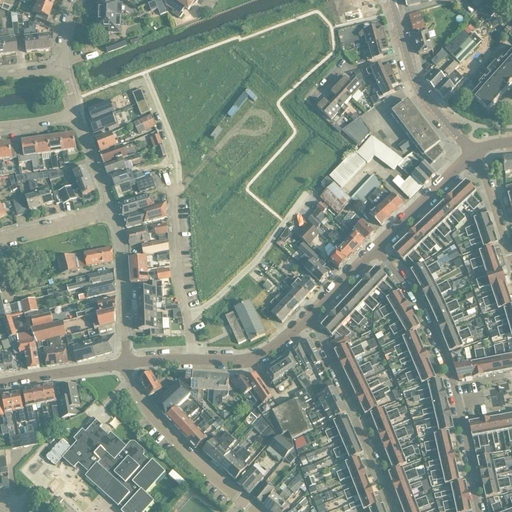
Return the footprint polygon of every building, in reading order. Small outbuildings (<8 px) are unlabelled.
[(155,9),(164,6),(161,0),(158,0),(154,2),(155,4),(154,5),(155,9)] [(194,0),(163,0),(175,8),(179,3),(188,10),(191,6),(194,4),(196,2),(194,0)] [(485,0),(468,0),(477,8),(485,0)] [(52,7),(37,1),(33,12),(47,18),(52,7)] [(117,4),(100,3),(99,15),(116,16),(117,4)] [(164,6),(155,9),(156,9),(157,9),(160,16),(167,13),(164,6)] [(420,12),(410,14),(409,15),(413,32),(424,29),(420,12)] [(12,29),(1,30),(3,55),(16,54),(14,36),(19,36),(18,33),(17,16),(16,16),(16,14),(10,13),(12,29)] [(116,16),(99,15),(99,16),(98,16),(98,23),(99,23),(98,28),(109,29),(108,32),(120,33),(121,16),(116,16)] [(50,23),(34,17),(35,23),(48,28),(50,23)] [(386,40),(383,30),(376,32),(375,27),(362,31),(359,35),(361,37),(365,36),(368,45),(386,40)] [(428,31),(414,34),(419,54),(433,50),(428,31)] [(481,87),(472,96),(488,111),(511,84),(511,31),(497,47),(503,52),(494,62),(491,59),(482,68),(491,76),(487,80),(485,79),(479,85),(481,87)] [(445,49),(453,56),(470,39),(463,32),(445,49)] [(48,35),(36,37),(38,51),(49,50),(48,35)] [(470,39),(453,56),(461,64),(482,42),(475,35),(470,39)] [(139,41),(137,36),(129,39),(131,44),(139,41)] [(38,51),(36,37),(24,38),(25,52),(38,51)] [(127,46),(124,39),(105,46),(108,53),(127,46)] [(386,40),(368,45),(370,55),(366,56),(367,61),(383,57),(381,52),(389,50),(386,40)] [(437,71),(426,81),(435,90),(455,70),(459,67),(454,62),(441,75),(437,71)] [(380,64),(366,71),(368,76),(373,74),(377,83),(394,75),(389,66),(383,69),(380,64)] [(458,74),(455,70),(435,90),(443,99),(456,86),(451,81),(458,74)] [(394,75),(377,83),(381,92),(376,94),(379,99),(393,93),(391,88),(398,85),(394,75)] [(351,82),(345,77),(338,85),(351,98),(358,90),(362,93),(366,89),(354,79),(351,82)] [(477,83),(473,79),(471,77),(462,87),(469,93),(475,87),(474,86),(477,83)] [(351,98),(338,85),(331,93),(336,98),(333,101),(345,112),(349,108),(345,105),(351,98)] [(137,104),(146,101),(144,95),(135,99),(137,104)] [(242,97),(232,109),(238,114),(248,102),(242,97)] [(324,100),(317,108),(331,120),(338,113),(342,116),(345,112),(333,101),(330,105),(324,100)] [(393,112),(390,114),(398,124),(416,110),(408,100),(392,112),(393,112)] [(148,106),(146,101),(137,104),(139,110),(148,106)] [(90,123),(115,113),(110,102),(88,111),(92,121),(89,122),(90,123)] [(371,109),(361,115),(365,121),(374,115),(371,109)] [(416,110),(398,124),(402,130),(421,117),(416,110)] [(115,113),(90,123),(94,134),(118,124),(114,114),(115,113)] [(141,119),(146,131),(156,126),(151,115),(141,119)] [(421,117),(402,130),(407,137),(425,123),(421,117)] [(358,147),(371,133),(360,118),(342,131),(358,147)] [(146,131),(141,119),(133,123),(139,134),(146,131)] [(425,123),(407,137),(412,143),(430,130),(425,123)] [(430,130),(412,143),(417,150),(435,136),(430,130)] [(68,151),(76,150),(73,134),(61,136),(63,152),(65,163),(69,163),(68,151)] [(101,151),(125,142),(123,138),(118,140),(118,138),(113,140),(110,134),(96,140),(101,151)] [(153,148),(162,144),(159,135),(150,138),(153,148)] [(63,152),(61,136),(48,137),(50,154),(53,169),(57,168),(55,153),(63,152)] [(435,136),(417,150),(422,157),(421,158),(421,159),(425,162),(429,166),(434,162),(443,152),(438,145),(440,143),(435,136)] [(48,137),(35,139),(40,167),(44,166),(42,155),(50,154),(48,137)] [(355,152),(330,177),(341,188),(366,162),(367,163),(375,155),(394,170),(397,166),(404,172),(405,172),(410,177),(405,182),(399,188),(410,199),(423,187),(430,180),(413,164),(408,158),(406,157),(403,159),(390,149),(390,150),(373,137),(358,154),(355,152)] [(40,167),(35,139),(22,141),(23,144),(17,145),(18,157),(24,156),(25,157),(33,156),(35,168),(40,167)] [(408,139),(399,146),(403,151),(412,144),(408,139)] [(226,154),(235,144),(231,141),(222,150),(226,154)] [(18,157),(17,145),(10,145),(10,143),(0,143),(0,170),(0,172),(5,172),(4,160),(12,159),(12,158),(18,157)] [(163,145),(156,147),(160,158),(166,156),(163,145)] [(119,146),(99,154),(104,165),(138,154),(137,152),(123,158),(119,146)] [(138,154),(104,165),(108,175),(126,168),(124,162),(139,157),(138,154)] [(162,170),(167,169),(170,168),(167,156),(158,159),(162,170)] [(410,156),(408,158),(413,164),(430,180),(437,174),(429,166),(425,162),(422,166),(417,161),(416,161),(410,156)] [(90,179),(86,167),(74,172),(78,184),(90,179)] [(63,176),(61,168),(48,172),(50,180),(63,176)] [(33,174),(34,174),(34,171),(28,171),(28,175),(16,176),(18,182),(34,181),(33,174)] [(126,172),(111,178),(115,187),(129,182),(129,183),(145,177),(143,171),(128,177),(126,172)] [(368,199),(378,189),(382,184),(374,176),(351,200),(354,202),(360,208),(361,206),(362,208),(368,202),(367,202),(369,200),(368,199)] [(155,188),(152,178),(136,183),(139,193),(155,188)] [(90,179),(78,184),(83,195),(95,190),(90,179)] [(472,195),(476,192),(466,181),(459,188),(483,213),(487,212),(485,206),(483,202),(480,204),(476,199),(472,195)] [(354,202),(351,200),(334,183),(320,198),(341,217),(354,202)] [(42,188),(37,189),(42,206),(54,203),(48,186),(47,186),(46,185),(42,186),(42,188)] [(70,187),(63,190),(59,191),(64,203),(76,198),(71,186),(70,187)] [(124,197),(120,187),(115,189),(119,199),(124,197)] [(483,213),(459,188),(451,194),(461,205),(465,202),(478,215),(483,213)] [(29,191),(31,196),(26,198),(29,210),(42,206),(37,189),(29,191)] [(379,190),(376,192),(378,194),(396,212),(404,205),(392,194),(388,198),(379,190)] [(62,202),(59,191),(53,193),(56,204),(62,202)] [(378,194),(376,192),(369,200),(374,205),(389,219),(396,212),(378,194)] [(119,205),(123,215),(155,205),(151,194),(119,205)] [(451,194),(444,201),(462,221),(465,224),(468,221),(461,213),(457,209),(461,205),(451,194)] [(22,195),(12,199),(18,216),(27,213),(22,195)] [(444,201),(437,208),(447,219),(451,215),(459,224),(462,221),(444,201)] [(167,218),(166,203),(123,216),(127,228),(167,218)] [(316,207),(318,208),(323,213),(327,209),(320,203),(316,207)] [(374,205),(371,207),(366,212),(381,226),(389,219),(374,205)] [(323,213),(318,208),(312,214),(321,223),(327,217),(323,213)] [(437,208),(429,215),(447,234),(451,231),(443,223),(447,219),(437,208)] [(470,226),(471,227),(465,229),(466,232),(491,224),(488,214),(474,219),(476,224),(470,226)] [(317,228),(321,223),(312,215),(307,220),(317,228)] [(429,215),(422,222),(432,233),(436,229),(440,233),(444,238),(447,234),(429,215)] [(375,232),(364,222),(363,223),(357,217),(348,226),(366,241),(375,232)] [(366,241),(348,226),(344,222),(341,224),(348,231),(344,234),(360,248),(366,241)] [(432,233),(422,222),(415,229),(433,248),(437,245),(429,236),(432,233)] [(168,234),(167,224),(154,226),(154,225),(150,226),(150,227),(151,232),(156,235),(168,234)] [(308,246),(319,234),(309,224),(298,236),(308,246)] [(495,233),(491,224),(466,232),(467,237),(479,233),(480,238),(495,233)] [(146,227),(128,232),(126,232),(129,244),(150,239),(146,227)] [(415,229),(407,236),(418,247),(422,243),(425,247),(430,251),(433,248),(415,229)] [(453,239),(460,235),(456,230),(452,234),(452,235),(452,236),(453,239)] [(334,231),(331,234),(353,254),(360,248),(344,234),(341,238),(334,231)] [(480,238),(475,240),(464,244),(465,248),(481,242),(483,248),(498,243),(495,233),(480,238)] [(331,234),(328,237),(338,246),(335,249),(347,261),(353,254),(331,234)] [(407,236),(400,243),(419,263),(424,260),(414,250),(418,247),(407,236)] [(169,249),(168,239),(142,244),(144,255),(157,252),(157,253),(169,251),(169,249)] [(290,249),(294,243),(288,239),(284,245),(290,249)] [(328,274),(317,264),(321,260),(303,243),(298,249),(312,262),(305,269),(320,283),(328,274)] [(419,263),(400,243),(393,250),(403,261),(407,257),(416,265),(419,263)] [(459,255),(456,250),(457,249),(454,245),(435,256),(438,260),(448,254),(451,260),(459,255)] [(74,255),(58,259),(61,275),(78,271),(78,268),(114,261),(112,247),(74,255)] [(481,257),(476,258),(470,260),(471,265),(496,256),(493,247),(479,252),(481,257)] [(335,250),(327,260),(336,267),(336,268),(339,270),(347,261),(335,249),(335,250)] [(170,261),(169,251),(157,253),(158,262),(170,261)] [(496,256),(471,265),(473,269),(483,265),(485,271),(500,266),(496,256)] [(130,271),(147,270),(146,257),(129,258),(130,271)] [(447,269),(447,271),(449,272),(450,272),(463,266),(460,258),(453,262),(455,266),(452,268),(450,267),(448,267),(447,269)] [(424,264),(411,271),(416,279),(439,267),(437,263),(427,268),(424,264)] [(487,276),(482,278),(476,279),(477,284),(503,275),(500,266),(485,271),(487,276)] [(376,267),(369,274),(388,292),(392,289),(383,281),(387,277),(376,267)] [(439,267),(416,279),(421,289),(434,282),(431,276),(441,271),(439,267)] [(171,278),(169,269),(157,271),(158,280),(171,278)] [(77,279),(78,284),(68,287),(69,292),(84,288),(115,282),(114,270),(77,279)] [(147,270),(130,271),(131,283),(148,282),(147,270)] [(464,272),(456,276),(458,280),(450,285),(453,292),(463,287),(463,286),(469,282),(464,272)] [(369,274),(362,282),(373,292),(377,288),(386,297),(390,294),(388,293),(388,292),(369,274)] [(507,286),(503,275),(477,284),(479,288),(490,285),(492,291),(506,286),(507,286)] [(296,277),(291,281),(307,296),(316,287),(312,283),(314,281),(308,276),(301,283),(299,281),(299,280),(296,277)] [(291,281),(287,278),(283,282),(291,289),(292,288),(294,290),(289,296),(299,305),(307,296),(291,281)] [(84,288),(85,293),(78,294),(79,301),(87,299),(116,292),(115,282),(84,288)] [(162,290),(161,288),(162,287),(162,282),(148,282),(149,288),(137,289),(138,299),(163,298),(162,290)] [(362,282),(355,289),(375,308),(378,304),(370,296),(373,292),(362,282)] [(434,282),(421,289),(425,297),(449,286),(447,282),(436,287),(434,282)] [(449,286),(425,297),(430,307),(443,300),(441,295),(451,290),(449,286)] [(493,295),(488,297),(478,300),(479,305),(509,295),(506,286),(492,291),(493,295)] [(355,289),(348,297),(360,307),(364,303),(372,311),(375,308),(355,289)] [(389,304),(384,307),(374,313),(373,319),(374,319),(405,301),(399,292),(386,299),(389,304)] [(283,298),(279,294),(275,299),(290,314),(299,305),(289,296),(286,294),(283,298)] [(511,304),(511,303),(509,295),(479,305),(480,309),(496,304),(498,310),(511,304)] [(348,297),(342,304),(364,325),(365,326),(368,322),(364,319),(365,319),(356,311),(360,307),(348,297)] [(99,308),(85,312),(76,314),(77,318),(92,314),(115,309),(116,298),(97,303),(99,308)] [(163,298),(138,299),(138,309),(156,309),(156,304),(161,304),(163,302),(163,298)] [(35,299),(31,300),(21,302),(24,314),(24,315),(34,313),(38,312),(35,299)] [(290,314),(275,299),(270,304),(273,307),(275,306),(277,308),(272,314),(282,323),(290,314)] [(446,306),(443,300),(430,307),(431,310),(434,316),(458,304),(456,300),(446,306)] [(251,342),(265,335),(249,301),(235,308),(236,311),(225,316),(238,344),(249,339),(251,342)] [(405,301),(374,319),(376,323),(393,312),(396,317),(410,309),(405,301)] [(364,325),(342,304),(335,311),(346,322),(350,318),(361,328),(364,325)] [(458,304),(434,316),(438,324),(451,319),(449,314),(460,309),(458,304)] [(505,315),(500,316),(494,318),(496,323),(506,319),(511,317),(511,307),(503,310),(505,315)] [(267,320),(272,316),(265,308),(260,312),(267,320)] [(115,309),(92,314),(93,321),(115,316),(115,309)] [(156,319),(156,309),(138,309),(138,319),(156,319)] [(399,322),(394,325),(390,327),(392,332),(415,318),(410,309),(396,317),(399,322)] [(335,311),(328,319),(343,333),(340,336),(342,337),(345,336),(350,341),(353,337),(350,334),(351,333),(342,326),(346,322),(335,311)] [(36,342),(31,332),(17,335),(11,318),(24,314),(23,312),(11,315),(11,316),(3,319),(9,339),(9,340),(12,347),(15,354),(20,353),(25,353),(28,369),(39,367),(35,341),(36,343),(36,342)] [(451,319),(438,324),(441,333),(456,328),(453,323),(458,321),(469,317),(467,312),(451,319)] [(34,329),(53,324),(50,313),(31,317),(34,329)] [(115,316),(93,321),(95,328),(97,327),(97,328),(115,323),(115,316)] [(508,324),(503,326),(488,330),(490,334),(511,328),(511,317),(506,319),(508,324)] [(420,327),(415,318),(392,332),(394,335),(404,330),(407,335),(420,327)] [(162,319),(156,319),(138,319),(139,330),(150,330),(150,336),(164,335),(164,330),(163,329),(162,319)] [(343,333),(328,319),(321,326),(332,336),(336,332),(340,336),(343,333)] [(34,329),(29,330),(31,332),(36,342),(47,340),(53,339),(60,337),(60,336),(66,335),(63,322),(53,324),(34,329)] [(115,323),(97,328),(99,336),(104,355),(114,352),(115,335),(115,323)] [(458,333),(456,328),(441,333),(445,342),(445,343),(470,333),(468,329),(462,331),(458,333)] [(511,328),(490,334),(491,339),(494,338),(500,337),(500,336),(505,335),(510,333),(511,339),(511,338),(511,328)] [(72,339),(81,336),(80,332),(66,336),(68,345),(73,344),(72,339)] [(405,343),(399,345),(394,347),(395,352),(420,341),(416,332),(402,337),(405,343)] [(472,337),(470,333),(445,343),(449,352),(463,347),(461,342),(472,337)] [(104,355),(99,336),(90,338),(91,342),(95,357),(104,355)] [(345,336),(342,337),(330,343),(334,351),(348,344),(351,343),(350,341),(345,336)] [(60,337),(53,339),(57,365),(68,364),(65,346),(61,346),(60,337)] [(53,339),(47,340),(48,348),(44,349),(47,367),(57,365),(53,339)] [(12,347),(9,340),(1,342),(4,350),(12,347)] [(319,364),(321,363),(310,340),(309,340),(307,340),(305,342),(304,344),(303,344),(318,373),(322,371),(319,364)] [(424,351),(420,341),(395,352),(397,355),(408,351),(410,356),(399,360),(400,362),(424,351)] [(95,357),(91,342),(73,347),(77,363),(95,357)] [(351,350),(348,344),(334,351),(339,361),(363,349),(361,345),(356,347),(351,350)] [(502,344),(498,345),(504,372),(511,370),(511,362),(511,355),(505,356),(502,344)] [(312,371),(300,347),(299,345),(290,352),(296,361),(305,375),(312,371)] [(494,346),(495,353),(496,358),(491,359),(494,374),(504,372),(498,345),(494,346)] [(395,352),(394,347),(383,352),(385,356),(395,352)] [(468,348),(450,354),(453,364),(459,381),(474,378),(471,363),(470,361),(468,348)] [(485,360),(484,355),(483,348),(479,349),(484,376),(494,374),(491,359),(485,360)] [(364,353),(363,349),(339,361),(343,370),(357,363),(354,357),(364,353)] [(477,362),(471,363),(474,378),(484,376),(479,349),(474,350),(477,362)] [(428,360),(424,351),(400,362),(401,365),(412,360),(415,366),(428,360)] [(6,356),(2,356),(7,372),(17,371),(10,352),(6,353),(6,356)] [(290,352),(277,361),(286,375),(291,371),(298,380),(305,375),(296,361),(290,352)] [(416,370),(411,372),(405,375),(405,374),(399,376),(401,380),(432,369),(428,360),(415,366),(416,370)] [(286,375),(277,361),(262,371),(272,385),(273,384),(277,390),(290,381),(286,375)] [(357,363),(343,370),(348,379),(372,367),(369,363),(359,368),(357,363)] [(373,371),(372,367),(348,379),(352,388),(366,381),(363,375),(373,371)] [(432,369),(401,380),(401,381),(397,382),(398,385),(401,384),(404,383),(404,384),(414,380),(419,378),(422,384),(436,379),(432,369)] [(140,379),(139,379),(149,396),(158,391),(159,392),(161,391),(160,389),(162,388),(157,381),(156,382),(150,372),(145,375),(144,374),(142,374),(140,375),(140,377),(140,379)] [(200,374),(186,373),(185,382),(192,382),(191,395),(190,395),(194,400),(197,400),(200,374)] [(200,374),(197,400),(202,400),(203,390),(208,391),(209,375),(200,374)] [(273,398),(256,374),(247,380),(264,405),(273,398)] [(209,375),(208,391),(214,391),(213,403),(221,411),(225,406),(222,403),(218,401),(219,376),(209,375)] [(312,385),(305,375),(298,380),(304,390),(305,390),(312,386),(312,385)] [(229,376),(219,376),(218,401),(222,403),(223,397),(222,397),(223,392),(228,392),(229,379),(229,376)] [(237,377),(233,380),(244,395),(250,391),(260,407),(259,407),(259,408),(264,405),(247,380),(244,377),(242,377),(239,379),(237,377)] [(429,389),(423,390),(410,393),(411,398),(412,398),(445,390),(442,380),(427,383),(429,389)] [(327,391),(323,384),(321,381),(312,385),(312,386),(319,395),(327,391)] [(330,381),(323,384),(327,391),(327,392),(334,388),(330,381)] [(368,386),(366,381),(352,388),(356,397),(370,390),(380,385),(378,381),(368,386)] [(179,382),(158,402),(155,405),(166,417),(177,407),(190,395),(179,382)] [(52,385),(43,387),(46,403),(51,402),(52,407),(55,423),(59,420),(57,406),(52,385)] [(79,406),(75,385),(62,387),(65,402),(59,403),(61,418),(70,416),(69,408),(79,406)] [(305,390),(304,390),(295,395),(297,400),(298,399),(301,405),(305,402),(318,397),(319,396),(319,395),(312,386),(305,390)] [(46,403),(43,387),(33,389),(36,405),(41,404),(46,425),(50,424),(46,403)] [(372,394),(370,390),(356,397),(361,406),(385,395),(384,393),(390,391),(388,387),(372,394)] [(319,396),(318,397),(320,401),(314,404),(316,408),(322,405),(338,397),(334,388),(327,392),(327,391),(319,395),(319,396)] [(36,405),(33,389),(23,391),(29,422),(36,421),(33,405),(36,405)] [(445,390),(412,398),(413,402),(431,398),(432,404),(447,400),(445,390)] [(14,411),(10,393),(6,394),(4,396),(2,397),(7,425),(12,425),(10,412),(14,411)] [(10,393),(14,411),(18,410),(21,423),(26,422),(20,393),(17,394),(15,393),(10,393)] [(385,395),(361,406),(365,415),(379,408),(376,403),(386,398),(385,395)] [(338,397),(322,405),(323,409),(313,414),(311,410),(307,412),(311,420),(342,405),(338,397)] [(270,413),(263,416),(280,436),(280,437),(286,433),(289,441),(313,429),(304,410),(301,405),(298,399),(297,400),(279,409),(278,409),(277,410),(270,413)] [(433,408),(428,409),(418,412),(419,416),(434,413),(449,410),(447,400),(432,404),(433,408)] [(181,411),(177,407),(166,417),(173,425),(195,404),(192,401),(181,411)] [(195,404),(173,425),(180,432),(191,422),(187,418),(190,415),(191,416),(199,408),(195,404)] [(346,414),(342,405),(311,420),(313,425),(327,417),(330,422),(346,414)] [(385,408),(370,414),(374,423),(399,413),(406,410),(405,407),(397,410),(397,409),(387,413),(385,408)] [(261,415),(255,409),(251,414),(257,419),(261,415)] [(435,418),(430,419),(413,423),(415,428),(452,420),(449,410),(434,413),(435,418)] [(192,424),(182,434),(189,441),(211,421),(204,413),(200,416),(204,420),(196,428),(192,424)] [(400,418),(399,413),(374,423),(378,432),(392,427),(390,422),(400,418)] [(511,429),(509,415),(499,417),(502,432),(508,431),(510,442),(511,441),(511,429)] [(351,425),(347,416),(333,422),(335,427),(325,432),(327,436),(351,425)] [(502,432),(499,417),(489,419),(492,434),(493,434),(496,453),(501,452),(497,433),(502,432)] [(489,419),(479,420),(485,454),(491,453),(487,435),(492,434),(489,419)] [(165,472),(152,460),(151,462),(143,455),(144,454),(144,450),(134,441),(130,442),(126,447),(111,432),(108,435),(100,428),(102,425),(96,420),(85,433),(82,430),(74,439),(77,442),(71,448),(62,458),(74,468),(78,463),(89,472),(85,476),(118,506),(121,503),(125,507),(121,511),(143,511),(154,501),(145,493),(165,472)] [(452,420),(415,428),(417,437),(422,436),(420,429),(421,428),(422,430),(432,428),(437,427),(439,433),(454,429),(452,420)] [(485,454),(479,420),(469,422),(472,437),(478,436),(481,450),(475,451),(477,456),(485,454)] [(214,424),(211,421),(189,441),(196,449),(199,445),(206,439),(203,435),(214,424)] [(351,425),(327,436),(329,440),(339,436),(341,441),(355,435),(351,425)] [(392,427),(378,432),(382,442),(412,430),(413,429),(412,425),(405,428),(404,428),(394,432),(392,427)] [(262,435),(269,442),(276,435),(268,428),(262,435)] [(412,430),(382,442),(385,451),(399,445),(397,440),(413,434),(412,430)] [(30,446),(39,444),(37,432),(28,434),(29,438),(30,446)] [(435,441),(430,442),(420,444),(421,448),(425,447),(425,448),(421,449),(451,442),(449,432),(434,435),(435,441)] [(45,440),(50,444),(56,438),(51,433),(45,440)] [(211,434),(206,439),(199,445),(204,450),(203,451),(211,459),(231,437),(226,433),(219,441),(211,434)] [(28,434),(19,436),(20,443),(21,447),(30,446),(29,438),(28,434)] [(344,446),(331,451),(329,452),(331,455),(334,454),(359,444),(355,435),(341,441),(344,446)] [(20,443),(19,436),(10,438),(12,449),(21,447),(20,443)] [(269,446),(284,459),(293,448),(278,436),(269,446)] [(295,440),(295,441),(297,450),(307,445),(305,440),(304,439),(304,437),(303,436),(295,440)] [(231,437),(211,459),(219,466),(232,452),(228,449),(235,441),(231,437)] [(62,458),(71,448),(62,440),(46,457),(55,465),(62,458)] [(453,452),(451,442),(421,449),(422,454),(437,450),(439,455),(453,452)] [(363,453),(359,444),(334,454),(337,459),(347,454),(350,459),(363,453)] [(399,445),(385,451),(389,460),(414,451),(412,446),(401,450),(399,445)] [(232,452),(219,466),(227,473),(247,451),(242,447),(235,455),(232,452)] [(418,449),(414,451),(389,460),(393,470),(407,464),(405,458),(415,454),(417,456),(420,454),(418,449)] [(251,455),(247,451),(227,473),(236,480),(248,467),(244,463),(251,455)] [(314,451),(300,456),(302,462),(316,457),(314,451)] [(439,460),(434,461),(425,463),(426,468),(441,465),(455,462),(453,452),(439,455),(439,460)] [(492,455),(477,458),(479,469),(511,462),(511,457),(504,458),(493,461),(492,455)] [(342,470),(342,471),(337,473),(338,477),(363,467),(359,458),(345,463),(347,468),(342,470)] [(322,460),(317,463),(317,462),(301,469),(305,478),(311,476),(309,471),(319,467),(324,464),(322,460)] [(442,470),(436,471),(427,473),(429,478),(458,471),(455,462),(441,465),(442,470)] [(511,462),(479,469),(481,479),(496,475),(495,470),(500,469),(500,468),(511,465),(511,462)] [(251,467),(238,482),(237,483),(249,494),(263,478),(251,467)] [(366,477),(363,467),(338,477),(340,481),(350,477),(352,482),(366,477)] [(403,468),(394,471),(388,473),(392,483),(421,472),(421,471),(419,467),(404,472),(403,468)] [(458,471),(429,478),(431,486),(432,486),(432,487),(434,486),(432,481),(444,478),(445,485),(460,481),(458,471)] [(423,476),(421,472),(392,483),(396,492),(410,487),(407,481),(418,477),(423,476)] [(271,511),(293,487),(302,480),(300,473),(278,498),(274,494),(264,506),(271,511)] [(496,475),(481,479),(484,488),(511,482),(511,477),(508,478),(497,480),(496,475)] [(313,477),(306,479),(309,487),(316,484),(313,477)] [(366,477),(352,482),(354,487),(344,491),(345,495),(370,486),(366,477)] [(304,484),(302,480),(293,487),(271,511),(285,511),(289,507),(285,504),(294,493),(295,494),(304,484)] [(426,480),(410,487),(396,492),(399,502),(413,496),(411,490),(428,484),(426,480)] [(254,497),(262,504),(274,488),(266,482),(254,497)] [(452,490),(446,492),(436,494),(436,490),(433,491),(434,495),(434,494),(435,499),(453,495),(468,492),(465,482),(450,485),(452,490)] [(511,482),(484,488),(486,498),(500,495),(499,489),(504,488),(511,486),(511,487),(511,486),(511,482)] [(370,486),(345,495),(343,496),(345,500),(357,495),(359,501),(374,495),(370,486)] [(454,500),(448,501),(443,503),(442,499),(436,501),(438,509),(470,502),(468,492),(453,495),(454,500)] [(374,495),(359,501),(343,507),(344,511),(361,505),(363,510),(377,505),(374,495)] [(413,496),(399,502),(403,511),(432,499),(431,495),(415,501),(413,496)] [(60,497),(55,503),(57,505),(63,500),(60,497)] [(506,511),(503,511),(502,508),(499,497),(493,498),(497,511),(508,511),(506,511)] [(300,511),(309,503),(306,498),(299,504),(291,511),(300,511)] [(432,499),(403,511),(419,511),(418,509),(434,503),(432,499)] [(470,511),(472,511),(470,502),(438,509),(439,511),(443,511),(445,511),(456,509),(456,511),(470,511)]
